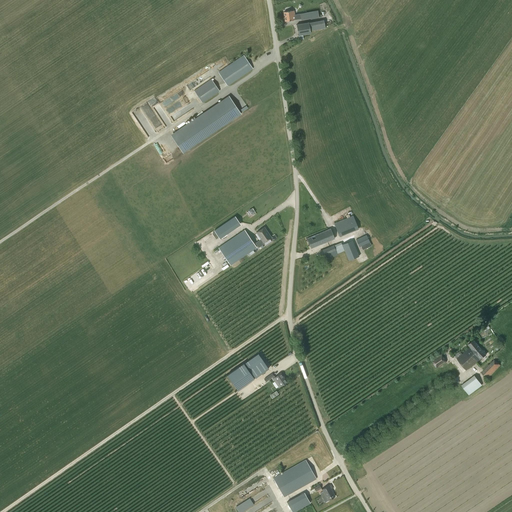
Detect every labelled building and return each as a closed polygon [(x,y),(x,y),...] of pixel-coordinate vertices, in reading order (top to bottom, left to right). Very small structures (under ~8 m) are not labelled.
[(285,21),(295,20),(294,10),(284,12),(285,21)] [(300,14),(301,20),(310,18),(310,19),(321,17),(321,14),(318,15),(317,10),(300,14)] [(310,31),(309,22),(296,24),(299,40),(303,39),(303,35),(311,33),(310,31)] [(243,55),(218,72),(227,86),(253,69),(243,55)] [(219,91),(211,79),(194,90),(202,103),(219,91)] [(172,135),(183,152),(222,126),(222,125),(240,113),(229,97),(172,135)] [(218,237),(239,223),(235,216),(214,230),(218,237)] [(339,236),(358,229),(353,216),(334,223),(339,236)] [(263,242),(271,237),(264,227),(256,232),(261,239),(255,243),(258,248),(260,246),(262,245),(264,244),(263,242)] [(330,229),(328,230),(307,238),(311,248),(334,239),(330,229)] [(253,250),(256,247),(244,230),(218,248),(230,265),(249,252),(253,250)] [(366,235),(356,239),(359,247),(361,247),(370,242),(366,235)] [(358,253),(352,239),(342,243),(348,257),(358,253)] [(337,255),(337,254),(344,251),(341,242),(334,245),(322,250),(326,259),(337,255)] [(474,339),(468,344),(470,347),(469,348),(473,353),(480,347),(474,339)] [(480,347),(473,353),(479,360),(486,354),(480,347)] [(469,348),(462,354),(472,366),(479,360),(473,353),(469,348)] [(268,368),(258,354),(244,364),(243,363),(227,375),(237,390),(255,377),(255,378),(268,368)] [(431,361),(436,368),(446,361),(442,354),(431,361)] [(462,354),(456,358),(466,370),(472,366),(462,354)] [(494,359),(476,378),(483,384),(500,365),(494,359)] [(272,378),(272,379),(278,387),(287,381),(281,373),(275,377),(272,373),(264,379),(266,382),(272,378)] [(461,385),(469,395),(482,385),(474,375),(461,385)] [(305,460),(313,474),(317,472),(315,469),(318,467),(312,457),(305,460)] [(273,478),(284,497),(316,479),(305,460),(284,472),(273,478)] [(320,493),(325,502),(335,497),(333,493),(332,493),(330,490),(333,488),(330,484),(321,490),(322,491),(320,493)] [(310,490),(311,493),(321,488),(319,485),(314,487),(314,488),(310,490)] [(292,511),(293,511),(310,503),(304,492),(286,502),(292,511)]
